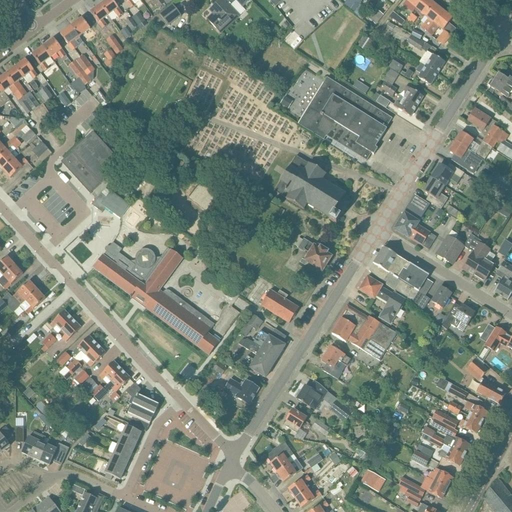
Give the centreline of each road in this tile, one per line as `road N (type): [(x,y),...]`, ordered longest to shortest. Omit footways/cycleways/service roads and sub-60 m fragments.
road 1 (residential): [(236,455),(379,227)]
road 2 (residential): [(379,227),(501,31)]
road 3 (residential): [(511,316),(379,227)]
road 4 (residential): [(75,288),(183,402)]
